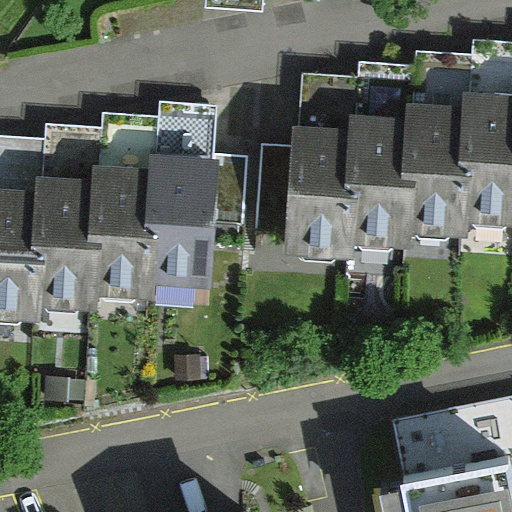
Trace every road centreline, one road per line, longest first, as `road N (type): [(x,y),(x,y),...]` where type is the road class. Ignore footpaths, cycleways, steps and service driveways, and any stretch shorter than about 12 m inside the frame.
road 1 (residential): [(511,369),(0,484)]
road 2 (residential): [(438,0),(13,88)]
